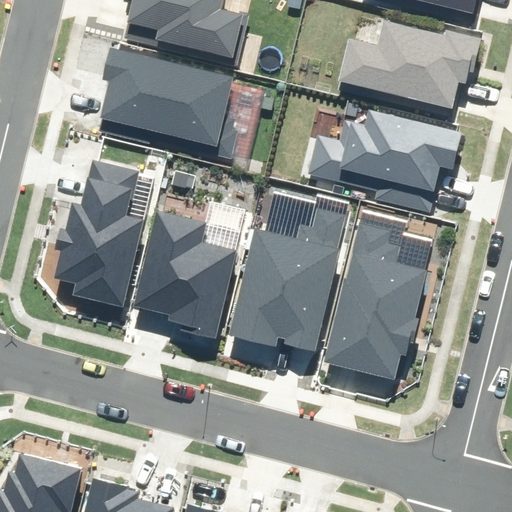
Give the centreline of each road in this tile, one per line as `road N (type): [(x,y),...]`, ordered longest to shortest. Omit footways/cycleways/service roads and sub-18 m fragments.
road 1 (residential): [(0,359),(459,481)]
road 2 (residential): [(511,263),(459,481)]
road 3 (residential): [(0,167),(41,0)]
